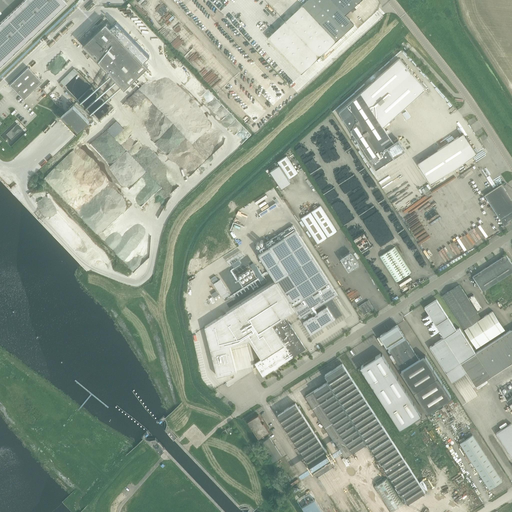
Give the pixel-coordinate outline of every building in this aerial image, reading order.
[(0,0),(0,63),(66,1),(65,0),(0,0)] [(298,9),(267,38),(301,74),(332,45),(336,41),(354,25),(345,15),(358,3),(361,0),(307,0),(302,5),(298,9)] [(88,11),(95,4),(93,1),(85,8),(88,11)] [(143,61),(149,56),(116,21),(110,26),(106,22),(108,20),(104,16),(102,18),(101,17),(78,40),(124,88),(148,66),(143,61)] [(351,30),(341,39),(345,43),(355,34),(351,30)] [(361,93),(339,112),(376,169),(405,150),(398,140),(393,143),(383,127),(426,88),(400,60),(399,58),(361,93)] [(23,99),(41,81),(27,67),(9,84),(23,99)] [(70,81),(76,75),(72,70),(65,76),(70,81)] [(65,76),(65,77),(59,83),(63,87),(69,81),(70,81),(65,76)] [(77,134),(93,119),(77,102),(61,117),(77,134)] [(117,138),(128,129),(121,121),(110,130),(117,138)] [(463,133),(438,150),(451,170),(477,154),(463,133)] [(279,165),(288,179),(289,179),(298,173),(287,156),(277,162),(279,165)] [(279,165),(270,172),(281,189),(291,183),(289,179),(288,179),(279,165)] [(486,172),(494,183),(496,181),(494,178),(499,174),(494,167),(486,172)] [(395,172),(389,175),(391,180),(397,178),(395,172)] [(511,200),(501,184),(484,195),(500,219),(504,226),(509,223),(507,221),(511,218),(511,200)] [(327,237),(337,231),(320,205),(311,211),(327,237)] [(317,244),(326,237),(310,212),(301,218),(317,244)] [(293,225),(255,249),(276,281),(295,310),(296,312),(297,314),(300,319),(310,312),(315,309),(326,302),(323,298),(335,290),(337,295),(338,295),(293,225)] [(465,239),(461,241),(469,254),(472,251),(465,239)] [(396,282),(411,272),(395,247),(379,257),(396,282)] [(447,258),(461,252),(458,247),(445,252),(447,258)] [(440,270),(465,259),(463,253),(437,265),(440,270)] [(481,271),(472,276),(482,291),(499,280),(511,272),(511,263),(506,254),(505,255),(500,258),(497,260),(489,265),(485,268),(481,271)] [(220,280),(213,284),(221,295),(228,291),(220,280)] [(276,281),(205,326),(217,376),(236,371),(230,345),(248,340),(249,339),(262,359),(273,352),(284,345),(279,336),(272,325),(285,317),(295,310),(276,281)] [(459,284),(442,295),(464,329),(476,348),(505,330),(492,311),(481,318),(459,284)] [(364,314),(373,308),(368,300),(359,306),(364,314)] [(436,300),(424,307),(444,338),(429,347),(445,373),(460,363),(475,386),(511,362),(511,329),(475,353),(459,328),(456,330),(436,300)] [(313,316),(303,323),(311,334),(321,328),(321,327),(324,325),(324,326),(334,319),(327,307),(318,313),(315,309),(310,312),(313,316)] [(262,359),(254,364),(255,364),(257,368),(263,377),(306,349),(285,317),(272,325),(279,336),(284,345),(273,352),(262,359)] [(419,359),(397,325),(380,336),(402,369),(400,371),(427,412),(451,396),(438,376),(425,355),(419,359)] [(360,367),(400,429),(422,415),(381,353),(360,367)] [(426,492),(345,368),(342,363),(325,375),(329,381),(305,396),(334,441),(331,443),(335,448),(337,446),(345,458),(368,442),(408,503),(426,492)] [(487,382),(486,380),(476,386),(477,389),(487,382)] [(317,475),(334,463),(295,403),(278,414),(317,475)] [(258,415),(248,421),(259,438),(269,431),(263,423),(260,420),(261,419),(258,415)] [(506,442),(511,452),(511,420),(501,428),(502,429),(499,431),(505,442),(506,442)] [(174,441),(174,440),(177,437),(170,430),(167,433),(173,439),(172,439),(174,441)] [(489,489),(502,481),(472,435),(460,443),(489,489)] [(266,439),(261,442),(273,461),(282,455),(270,437),(266,439)] [(163,451),(165,449),(161,445),(156,449),(156,450),(160,454),(164,451),(163,451)] [(387,478),(374,486),(390,511),(403,503),(387,478)] [(358,485),(340,496),(343,500),(360,489),(358,485)] [(332,507),(340,501),(338,497),(330,503),(332,507)] [(305,508),(307,511),(329,511),(322,499),(305,508)]
